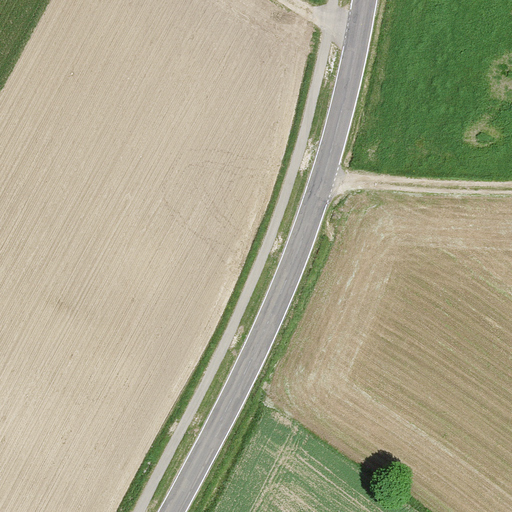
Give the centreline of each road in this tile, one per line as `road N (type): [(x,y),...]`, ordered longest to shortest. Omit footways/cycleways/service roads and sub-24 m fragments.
road 1 (tertiary): [(176,511),(248,378),(323,184),(369,0)]
road 2 (track): [(323,184),(511,187)]
